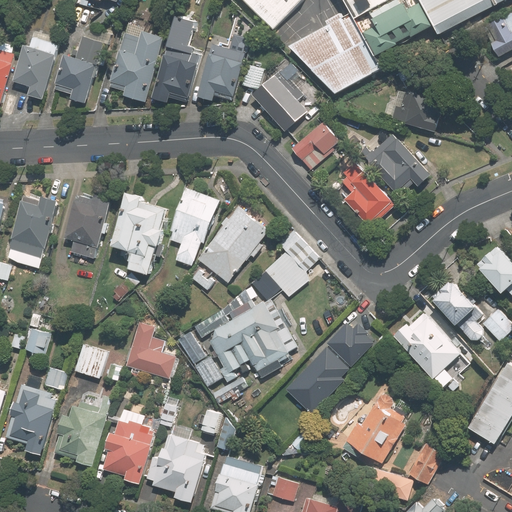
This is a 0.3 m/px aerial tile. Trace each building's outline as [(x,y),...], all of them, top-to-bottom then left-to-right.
[(242,0),(274,30),(300,0),(242,0)] [(338,0),(349,17),(352,23),(395,0),(338,0)] [(494,8),(489,0),(414,0),(436,39),(452,31),(494,8)] [(489,0),(494,8),(509,0),(489,0)] [(369,31),(364,34),(377,58),(395,49),(394,46),(409,38),(410,41),(425,33),(413,10),(406,13),(403,7),(367,26),(369,31)] [(497,60),(511,50),(511,11),(480,30),(497,60)] [(155,98),(171,102),(173,97),(189,102),(190,98),(191,98),(204,54),(197,52),(198,47),(193,45),(200,21),(180,15),(155,98)] [(380,70),(352,23),(349,17),(286,50),(333,97),(380,70)] [(150,104),(169,38),(146,31),(143,39),(127,34),(112,85),(127,90),(125,96),(150,104)] [(242,62),(244,53),(242,53),(247,38),(234,34),(230,49),(212,44),(209,53),(208,53),(196,96),(211,101),(214,91),(233,97),(243,62),(242,62)] [(44,99),(61,45),(35,37),(32,48),(26,46),(15,81),(32,86),(29,94),(44,99)] [(87,104),(105,43),(84,37),(77,58),(66,54),(55,89),(73,94),(72,99),(87,104)] [(0,106),(16,55),(0,49),(0,106)] [(243,84),(260,88),(264,69),(247,65),(243,84)] [(293,89),(279,72),(253,95),(284,131),(307,111),(298,100),(304,94),(297,85),(293,89)] [(439,131),(447,102),(401,90),(397,105),(389,103),(385,117),(439,131)] [(341,141),(324,122),(294,148),(312,170),(337,149),(335,146),(341,141)] [(357,153),(393,194),(409,180),(415,188),(429,175),(392,134),(371,152),(366,146),(357,153)] [(373,228),(397,206),(357,161),(345,172),(359,187),(346,198),(373,228)] [(222,200),(188,187),(173,231),(174,231),(172,239),(183,243),(177,259),(194,265),(203,241),(207,242),(222,200)] [(129,192),(113,245),(133,251),(128,268),(150,275),(170,209),(142,201),(143,196),(129,192)] [(11,248),(43,258),(60,200),(44,195),(43,199),(27,194),(11,248)] [(72,251),(97,258),(114,198),(98,194),(96,199),(80,194),(68,238),(76,240),(72,251)] [(0,231),(8,203),(0,200),(0,231)] [(200,259),(230,282),(270,230),(248,213),(249,211),(241,206),(200,259)] [(322,257),(296,230),(281,244),(288,251),(267,271),(291,296),(312,281),(308,271),(322,257)] [(473,268),(498,297),(506,291),(511,299),(511,265),(497,248),(473,268)] [(17,265),(3,260),(0,268),(0,275),(11,280),(17,265)] [(204,267),(196,277),(213,289),(221,279),(204,267)] [(452,278),(432,296),(476,343),(489,331),(479,321),(485,314),(452,278)] [(252,358),(259,370),(300,348),(273,298),(255,308),(251,301),(231,312),(235,319),(208,334),(226,366),(222,369),(229,382),(239,377),(235,368),(241,365),(245,373),(253,369),(248,361),(252,358)] [(511,319),(501,308),(485,323),(502,341),(511,331),(511,319)] [(435,378),(463,353),(424,309),(396,334),(435,378)] [(128,364),(172,378),(179,356),(165,351),(168,341),(154,336),(157,327),(142,322),(128,364)] [(290,387),(315,410),(382,340),(363,322),(357,328),(352,322),(290,387)] [(17,328),(11,342),(25,347),(30,333),(17,328)] [(29,349),(49,354),(54,333),(34,328),(29,349)] [(199,362),(212,352),(195,329),(182,337),(199,362)] [(111,351),(87,343),(78,370),(103,378),(111,351)] [(471,427),(497,443),(511,418),(511,361),(471,427)] [(72,371),(52,366),(48,384),(67,389),(72,371)] [(25,384),(9,436),(31,442),(29,450),(44,454),(60,400),(53,398),(55,393),(25,384)] [(0,431),(12,391),(0,387),(0,431)] [(348,440),(385,462),(408,423),(404,421),(407,416),(409,413),(398,406),(395,409),(392,407),(397,400),(383,392),(364,425),(359,422),(348,440)] [(63,432),(58,451),(79,457),(78,461),(96,466),(112,409),(82,401),(81,406),(75,404),(72,416),(68,415),(65,414),(60,432),(63,432)] [(212,406),(207,430),(222,434),(227,409),(212,406)] [(240,426),(229,413),(223,444),(236,447),(240,426)] [(106,469),(143,480),(157,434),(143,430),(145,424),(122,417),(117,432),(112,430),(107,448),(112,449),(106,469)] [(157,479),(155,484),(179,491),(177,496),(195,501),(209,454),(198,450),(201,442),(191,440),(194,429),(173,423),(163,458),(156,455),(149,477),(157,479)] [(428,443),(411,472),(431,484),(448,454),(428,443)] [(252,511),(266,466),(229,456),(214,507),(230,511),(252,511)] [(410,478),(381,469),(375,486),(405,495),(410,478)] [(284,475),(277,494),(297,501),(304,482),(284,475)] [(435,486),(425,504),(439,511),(450,495),(435,486)] [(311,489),(304,511),(356,511),(359,503),(311,489)]
